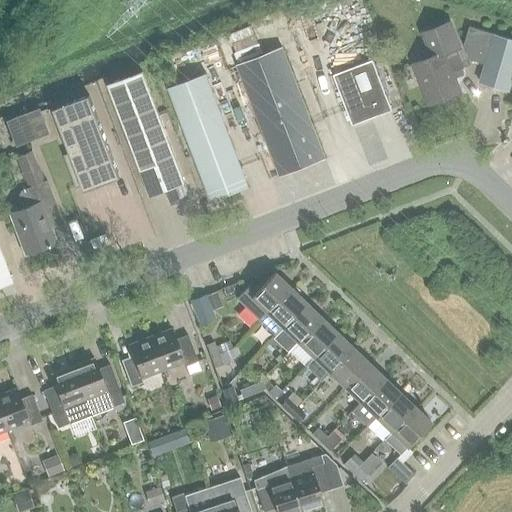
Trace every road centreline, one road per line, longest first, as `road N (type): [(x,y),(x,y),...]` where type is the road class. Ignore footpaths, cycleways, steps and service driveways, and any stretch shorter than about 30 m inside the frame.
road 1 (residential): [(0,328),(439,162),(470,168),(511,208)]
road 2 (residential): [(402,511),(511,396)]
